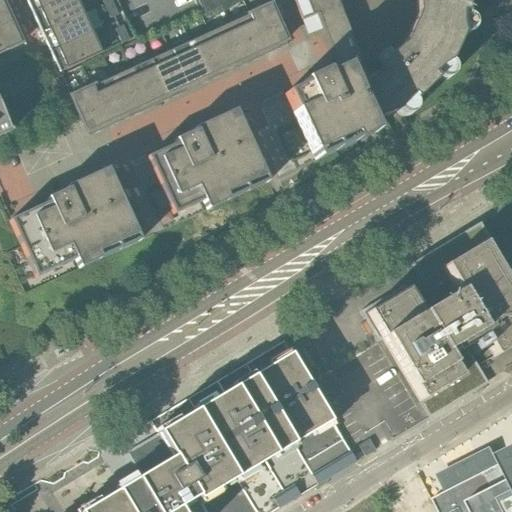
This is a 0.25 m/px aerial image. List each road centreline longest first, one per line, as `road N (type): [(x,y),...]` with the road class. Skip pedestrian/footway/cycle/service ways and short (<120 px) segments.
road 1 (tertiary): [(0,473),(511,163)]
road 2 (tertiary): [(511,134),(0,432)]
road 3 (residential): [(511,398),(326,511)]
